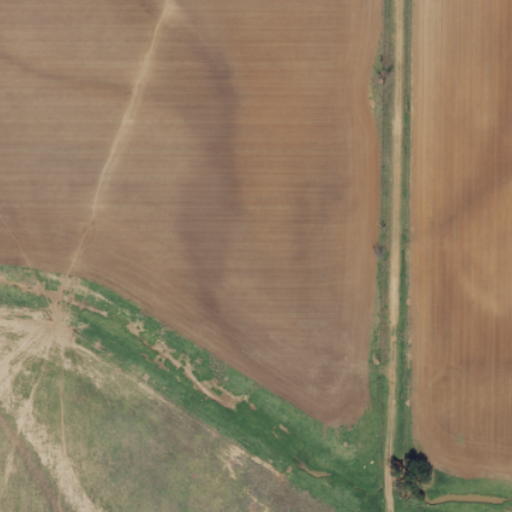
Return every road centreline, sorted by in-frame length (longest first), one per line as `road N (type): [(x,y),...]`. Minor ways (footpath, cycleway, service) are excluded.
road 1 (residential): [(391,511),(395,0)]
road 2 (residential): [(0,30),(70,93),(115,161),(162,180),(338,151),(394,150)]
